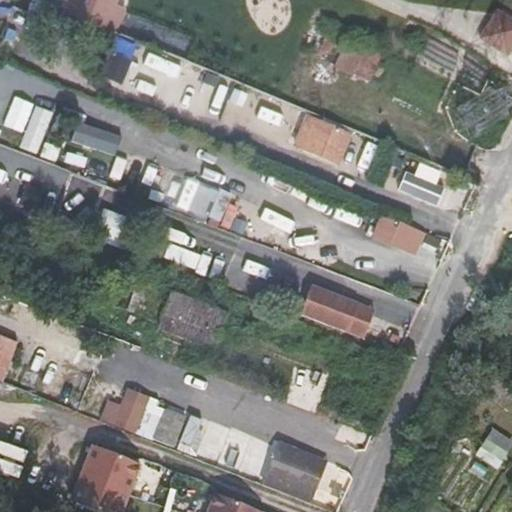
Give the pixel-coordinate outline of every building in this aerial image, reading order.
[(107,26),(116,0),(63,0),(60,10),(107,26)] [(211,17),(218,0),(217,0),(147,0),(141,14),(207,44),(218,21),(211,17)] [(511,25),(495,16),(480,41),(507,56),(511,48),(511,25)] [(367,80),(383,49),(370,43),(371,40),(322,17),(306,52),(367,80)] [(119,33),(139,41),(144,30),(124,22),(119,33)] [(0,28),(0,60),(16,67),(27,39),(0,28)] [(140,82),(171,94),(180,69),(149,58),(140,82)] [(360,136),(322,120),(313,142),(351,159),(360,136)] [(0,203),(17,209),(25,183),(64,195),(73,169),(0,145),(0,203)] [(419,231),(384,216),(375,236),(411,251),(419,231)] [(393,273),(400,255),(363,239),(355,258),(393,273)] [(107,301),(152,319),(161,293),(115,278),(107,301)] [(317,288),(306,315),(364,339),(373,316),(362,311),(363,306),(317,288)] [(158,329),(210,348),(223,313),(171,294),(158,329)] [(375,311),(363,306),(362,311),(373,316),(375,311)] [(0,333),(0,339),(2,340),(19,347),(22,341),(0,333)] [(2,340),(0,339),(0,376),(7,379),(19,347),(2,340)] [(129,394),(116,427),(137,435),(150,402),(129,394)] [(500,415),(488,435),(496,440),(509,420),(500,415)] [(71,502),(96,511),(122,511),(140,465),(92,446),(71,502)] [(282,446),(274,467),(287,472),(293,459),(325,470),(327,463),(282,446)] [(280,491),(311,503),(325,470),(293,459),(287,472),(274,467),(267,486),(280,491)] [(345,491),(337,488),(334,494),(342,497),(345,491)] [(262,511),(263,511),(216,494),(209,511),(262,511)] [(0,502),(0,511),(13,511),(15,508),(0,502)]
